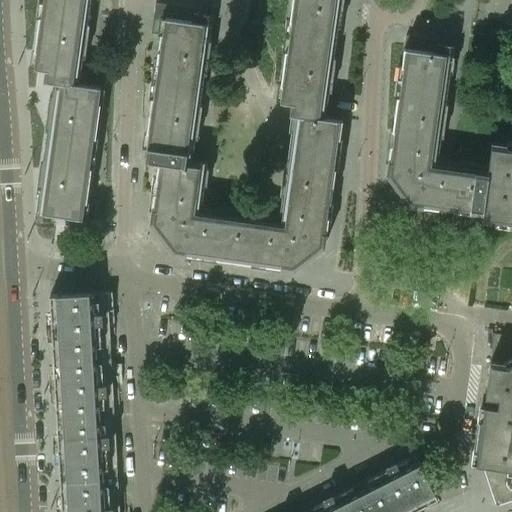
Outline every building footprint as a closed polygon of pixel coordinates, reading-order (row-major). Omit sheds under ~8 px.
[(95,137),(100,104),(102,88),(100,87),(75,83),(76,73),(80,73),(83,58),(85,58),(88,41),(80,40),(85,0),(44,0),(42,17),(39,16),(32,66),(34,67),(45,69),(44,80),(53,82),(52,97),(49,96),(47,114),(54,115),(40,211),(94,219),(96,202),(87,201),(91,168),(88,167),(92,137),(95,137)] [(327,73),(331,41),(336,10),(342,11),(343,0),(291,0),(289,20),(292,21),(288,51),(285,51),(278,100),(281,100),(280,101),(291,103),(290,115),(297,116),(288,179),(282,178),(280,195),(282,196),(280,211),(284,212),(283,222),(197,210),(203,166),(187,164),(188,153),(193,154),(195,137),(198,138),(200,121),(193,120),(207,23),(166,17),(153,15),(151,33),(160,34),(155,68),(159,68),(154,98),(151,98),(144,147),(147,148),(146,160),(158,161),(156,178),(159,179),(157,193),(154,193),(150,221),(149,221),(173,253),(174,252),(202,256),(203,254),(217,256),(216,258),(250,263),(251,261),(266,263),(265,265),(293,269),(325,245),(324,245),(335,169),(332,168),(336,138),(339,138),(342,120),(320,117),(322,106),(326,107),(329,91),(331,92),(334,74),(327,73)] [(155,2),(153,15),(166,17),(168,4),(155,2)] [(417,50),(419,36),(406,34),(404,48),(417,50)] [(392,129),(386,173),(410,205),(438,209),(438,206),(453,208),(453,210),(453,211),(471,213),(471,210),(481,212),(480,220),(511,225),(511,336),(493,334),(491,348),(484,397),(497,399),(496,407),(491,406),(481,405),(473,464),(482,466),(487,481),(492,494),(503,490),(511,487),(511,144),(506,144),(492,142),(491,142),(491,143),(488,162),(488,166),(487,170),(433,163),(434,152),(438,153),(440,137),(443,138),(446,120),(445,120),(439,119),(443,87),(448,54),(447,54),(433,52),(417,50),(404,48),(401,66),(404,67),(402,82),(400,97),(397,96),(397,97),(392,129)] [(119,511),(107,291),(50,294),(61,511),(119,511)] [(407,458),(360,482),(374,511),(407,511),(437,497),(418,460),(410,464),(407,458)] [(374,511),(360,482),(312,507),(305,510),(305,511),(374,511)]
